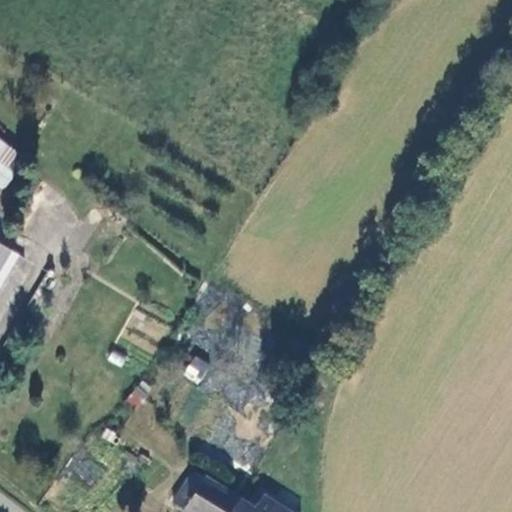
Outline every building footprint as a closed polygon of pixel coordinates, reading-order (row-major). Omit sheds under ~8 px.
[(0,136),(0,179),(5,184),(26,155),(0,136)] [(0,278),(14,256),(0,248),(0,278)] [(143,313),(135,328),(160,342),(168,327),(143,313)] [(182,374),(197,385),(211,366),(195,355),(182,374)] [(134,383),(125,403),(139,409),(147,389),(134,383)] [(196,474),(184,466),(166,494),(193,511),(217,511),(233,491),(200,468),(196,474)] [(250,502),(233,491),(217,511),(298,511),(299,511),(262,485),(250,502)]
